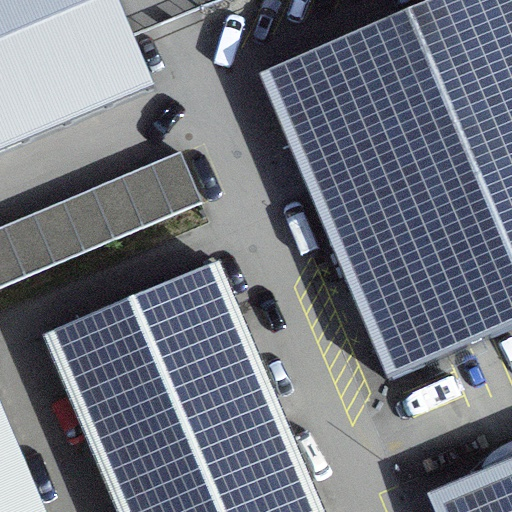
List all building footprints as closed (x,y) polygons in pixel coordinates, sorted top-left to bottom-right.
[(0,0),(0,154),(151,89),(112,0),(0,0)] [(511,0),(428,0),(257,73),(388,379),(511,326),(511,0)] [(176,160),(0,236),(0,295),(198,210),(176,160)] [(117,511),(325,511),(219,260),(42,335),(117,511)] [(45,511),(0,407),(0,511),(45,511)] [(511,511),(511,457),(427,493),(435,511),(511,511)]
